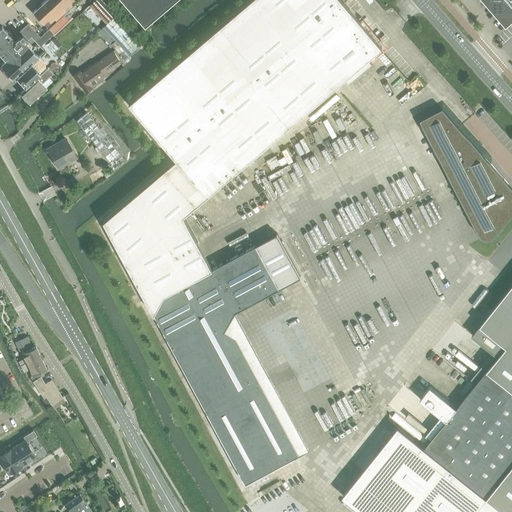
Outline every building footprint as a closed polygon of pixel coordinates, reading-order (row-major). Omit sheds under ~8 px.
[(45,0),(32,12),(45,27),(54,19),(55,20),(71,6),(69,4),(73,0),(45,0)] [(101,0),(94,0),(89,5),(106,24),(108,22),(112,18),(113,18),(116,15),(101,0)] [(121,0),(143,25),(172,0),(121,0)] [(249,0),(129,103),(177,158),(208,195),(383,46),(343,0),(249,0)] [(511,0),(487,0),(496,9),(505,21),(506,20),(511,14),(511,0)] [(63,16),(49,29),(53,33),(54,34),(68,21),(63,16)] [(102,28),(98,31),(110,44),(115,50),(125,60),(132,54),(138,49),(139,48),(140,47),(113,18),(112,18),(106,24),(103,27),(102,28)] [(22,28),(19,31),(21,33),(27,39),(30,36),(35,42),(40,46),(53,33),(49,29),(40,37),(27,23),(22,28)] [(0,55),(4,60),(0,64),(0,65),(4,69),(2,71),(6,76),(9,75),(12,79),(13,80),(16,78),(39,56),(25,42),(27,39),(21,33),(14,40),(1,26),(0,27),(0,55)] [(76,74),(73,76),(84,92),(91,87),(90,86),(104,76),(103,74),(119,63),(113,54),(111,56),(110,53),(98,61),(95,63),(81,73),(80,72),(80,71),(76,74)] [(39,56),(16,78),(24,87),(39,74),(45,68),(45,63),(39,56)] [(54,63),(47,69),(50,72),(57,66),(54,63)] [(47,69),(20,94),(22,97),(23,100),(25,102),(28,102),(28,103),(45,87),(42,83),(52,74),(50,72),(47,69)] [(442,109),(421,120),(434,146),(437,145),(438,148),(448,167),(451,165),(485,230),(486,231),(487,232),(489,231),(502,215),(511,202),(511,188),(460,130),(442,109)] [(86,112),(76,120),(115,168),(125,160),(86,112)] [(65,138),(47,149),(58,168),(76,157),(71,148),(65,138)] [(177,158),(103,221),(107,229),(206,410),(246,483),(300,454),(260,381),(236,338),(224,331),(236,312),(280,288),(300,277),(277,233),(256,245),(212,268),(184,216),(208,195),(177,158)] [(397,426),(342,495),(363,511),(511,511),(511,284),(496,305),(486,317),(472,334),(493,351),(471,379),(476,383),(456,407),(430,386),(421,398),(447,419),(446,420),(424,448),(397,426)] [(25,337),(15,342),(18,348),(24,346),(25,348),(20,351),(21,354),(22,353),(24,358),(25,360),(39,354),(36,346),(31,348),(26,336),(25,337)] [(19,361),(18,361),(20,365),(23,371),(28,369),(28,368),(43,361),(39,354),(25,360),(24,358),(22,359),(19,361)] [(46,368),(43,361),(28,368),(28,369),(32,375),(30,375),(33,380),(32,381),(44,397),(48,395),(52,401),(60,395),(50,380),(45,383),(41,376),(44,374),(42,370),(46,368)] [(469,380),(461,391),(465,394),(474,384),(469,380)] [(404,385),(390,403),(403,414),(411,404),(406,400),(413,392),(404,385)] [(25,439),(11,448),(24,467),(27,465),(25,463),(36,457),(35,455),(38,453),(31,443),(28,445),(25,439)] [(11,448),(0,454),(0,460),(1,462),(0,462),(6,473),(7,472),(8,474),(19,467),(20,470),(24,467),(11,448)] [(87,511),(90,510),(79,494),(65,504),(70,511),(87,511)]
